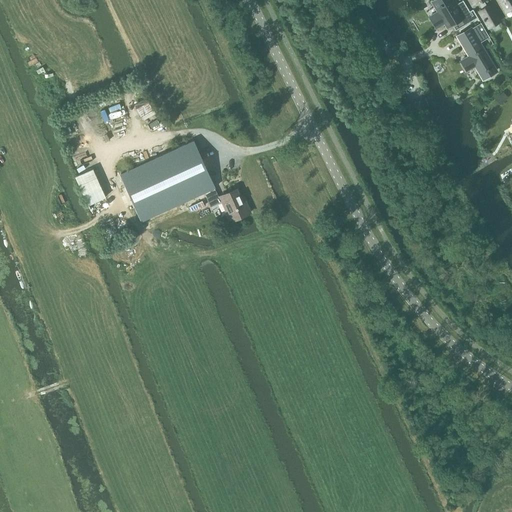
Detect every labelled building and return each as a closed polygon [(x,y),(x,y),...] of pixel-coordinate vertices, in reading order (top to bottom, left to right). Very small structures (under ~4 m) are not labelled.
[(439,11),(431,16),(437,27),(445,22),(447,26),(451,24),(455,31),(477,17),(473,9),(469,11),(463,0),(455,5),(452,0),(439,0),(438,0),(440,3),(440,4),(439,4),(440,7),(441,6),(443,9),(439,11)] [(511,0),(469,0),(472,5),(478,2),(488,18),(485,20),(489,27),(500,20),(490,4),(489,4),(486,0),(498,0),(506,11),(511,7),(511,0)] [(481,23),(458,36),(471,56),(462,62),(467,69),(475,64),(479,71),(479,70),(481,73),(485,70),(486,71),(488,70),(488,69),(492,66),(479,43),(489,37),(481,23)] [(429,108),(425,97),(408,104),(412,115),(429,108)] [(244,199),(241,201),(236,189),(218,197),(214,188),(215,188),(193,141),(120,174),(142,221),(204,192),(211,206),(222,201),(226,210),(228,210),(233,220),(250,213),(244,199)]
